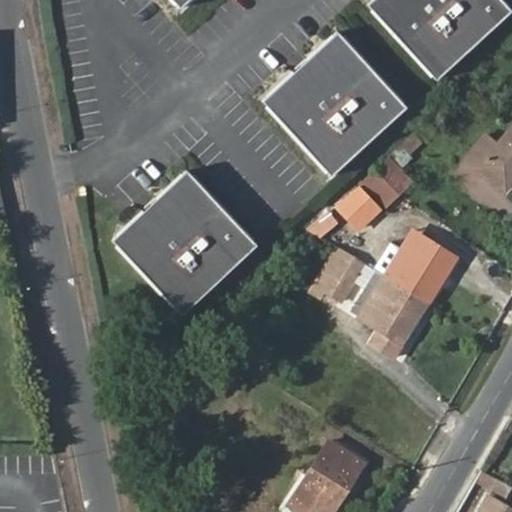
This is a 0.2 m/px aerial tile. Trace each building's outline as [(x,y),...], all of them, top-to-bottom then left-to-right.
[(170,0),(182,13),(196,0),(170,0)] [(380,0),(371,8),(442,84),(511,19),(511,8),(504,0),(380,0)] [(342,36),(265,106),(335,182),(412,112),(342,36)] [(485,135),(465,159),(504,192),(511,181),(511,126),(496,145),(485,135)] [(383,207),(411,180),(389,157),(361,184),(383,207)] [(189,176),(113,247),(184,323),(260,253),(189,176)] [(0,197),(0,232),(1,239),(15,236),(7,196),(0,197)] [(357,233),(345,253),(361,262),(372,242),(357,233)] [(377,272),(428,303),(443,276),(392,244),(376,271),(377,272)] [(345,253),(335,247),(318,279),(327,284),(332,273),(349,283),(361,262),(345,253)] [(393,359),(428,303),(377,272),(352,314),(378,330),(370,345),(393,359)] [(332,273),(327,284),(321,293),(338,304),(349,283),(332,273)] [(328,439),(288,504),(300,511),(314,511),(318,505),(328,511),(331,511),(363,460),(328,439)] [(511,486),(501,481),(495,491),(511,500),(511,486)] [(511,511),(490,499),(482,511),(511,511)]
